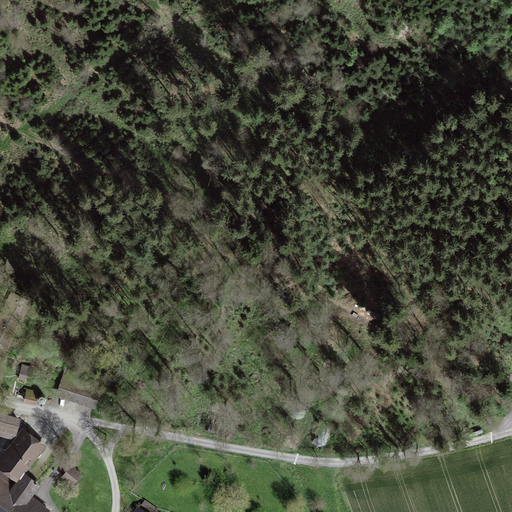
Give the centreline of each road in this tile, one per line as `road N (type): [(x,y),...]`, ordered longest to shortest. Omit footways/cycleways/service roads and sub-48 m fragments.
road 1 (track): [(511,418),(399,456),(342,461),(91,419)]
road 2 (track): [(289,0),(182,34),(0,147)]
road 3 (residential): [(115,511),(115,484),(91,419),(0,401)]
